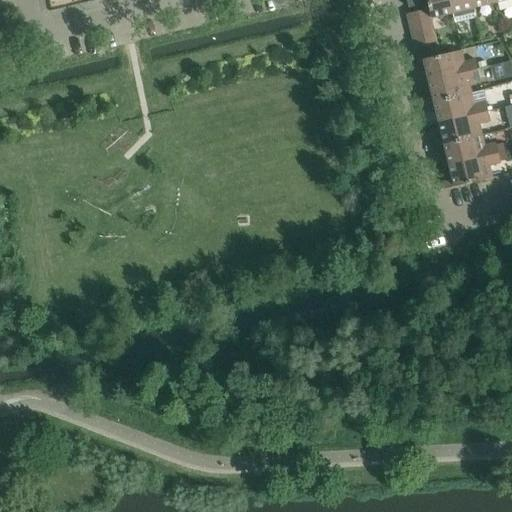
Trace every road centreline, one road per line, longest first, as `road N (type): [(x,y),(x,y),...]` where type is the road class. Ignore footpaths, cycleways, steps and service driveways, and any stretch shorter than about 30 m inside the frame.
road 1 (unclassified): [(447,223),(423,180),(400,88),(404,49),(392,0)]
road 2 (residential): [(35,37),(185,0)]
